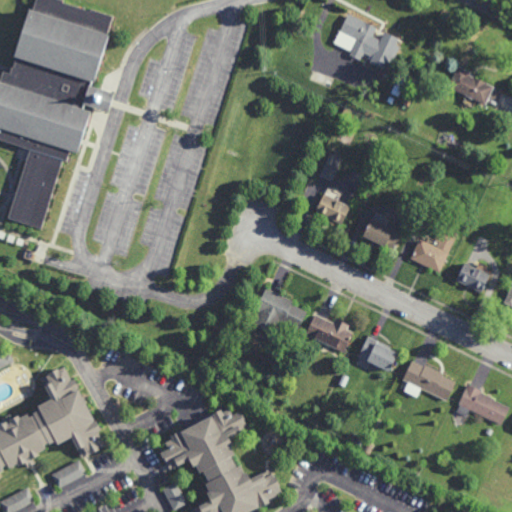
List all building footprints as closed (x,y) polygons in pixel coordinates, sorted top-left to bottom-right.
[(89,10),(90,8),(114,15),(108,34),(109,35),(95,80),(93,80),(91,86),(112,92),(106,111),(85,104),(84,109),(91,111),(77,153),(70,151),(68,160),(64,159),(42,228),(10,218),(31,148),(0,138),(0,81),(3,70),(10,72),(12,66),(14,67),(17,56),(16,55),(31,8),(34,9),(36,0),(64,0),(64,2),(89,10)] [(383,33),(385,30),(398,37),(393,47),(395,48),(389,60),(388,59),(383,68),(370,61),(372,56),(364,52),(362,55),(350,49),(350,51),(333,42),(348,12),(377,27),(376,29),(383,33)] [(487,82),(486,82),(493,85),(485,104),(476,99),(472,106),(462,102),(466,95),(447,86),(458,65),(471,71),(470,74),(487,82)] [(398,96),(390,92),(399,75),(406,78),(398,96)] [(409,106),(403,103),(407,94),(413,97),(409,106)] [(331,180),(320,175),(326,162),(337,168),(331,180)] [(341,224),(315,211),(324,193),(350,205),(341,224)] [(392,249),(385,246),(385,247),(363,236),(372,218),(400,232),(392,249)] [(439,272),(410,258),(420,238),(436,246),(439,241),(435,239),(443,224),(457,232),(439,272)] [(480,292),(455,279),(465,261),(490,274),(480,292)] [(511,305),(503,302),(511,284),(511,305)] [(297,329),(279,320),(271,334),(252,325),(259,310),(256,308),(266,287),(292,300),(291,303),(306,311),(297,329)] [(333,322),(335,318),(349,324),(347,329),(353,332),(344,352),(306,334),(315,314),(333,322)] [(388,372),(367,362),(368,360),(358,356),(368,336),(390,347),(389,350),(396,354),(388,372)] [(0,348),(4,356),(10,353),(14,361),(0,368),(0,348)] [(230,369),(222,365),(226,357),(235,361),(230,369)] [(424,366),(425,364),(443,373),(442,375),(455,382),(446,400),(403,379),(412,360),(424,366)] [(80,386),(77,388),(78,390),(80,389),(95,417),(93,419),(95,422),(98,420),(102,428),(99,430),(107,444),(97,449),(98,450),(90,454),(90,453),(82,457),(79,450),(75,451),(69,439),(58,445),(57,443),(51,446),(50,445),(46,448),(48,451),(34,458),(36,462),(28,467),(25,462),(19,465),(18,462),(10,467),(9,465),(3,468),(4,470),(0,472),(0,428),(1,428),(0,426),(0,424),(4,423),(2,418),(10,413),(13,418),(18,415),(19,418),(27,413),(29,418),(36,414),(35,411),(40,408),(39,405),(51,399),(40,378),(48,373),(49,374),(50,373),(50,372),(58,368),(59,370),(65,366),(73,380),(76,379),(80,386)] [(225,377),(219,374),(222,369),(227,371),(225,377)] [(501,425),(470,409),(467,416),(457,411),(460,404),(458,403),(466,388),(465,388),(467,383),(482,390),(481,392),(494,398),(494,400),(510,408),(501,425)] [(223,412),(229,409),(233,415),(241,411),(250,428),(230,439),(233,444),(230,446),(234,453),(231,455),(236,464),(239,462),(243,470),(246,468),(249,475),(261,469),(262,471),(270,467),(273,473),(274,473),(280,484),(279,484),(282,491),(268,498),(270,501),(262,506),(260,502),(242,511),(193,511),(192,509),(199,505),(198,503),(209,497),(205,489),(208,488),(204,481),(208,479),(203,471),(201,472),(196,465),(194,466),(189,458),(171,468),(162,452),(168,450),(164,443),(171,439),(170,436),(180,431),(181,433),(212,416),(211,415),(222,409),(223,412)] [(491,435),(486,433),(488,427),(494,430),(491,435)] [(359,449),(352,445),(358,433),(365,437),(359,449)] [(59,487),(52,473),(79,459),(86,473),(59,487)] [(173,509),(162,488),(176,481),(187,502),(173,509)] [(12,511),(5,511),(0,501),(27,486),(35,500),(12,511)]
